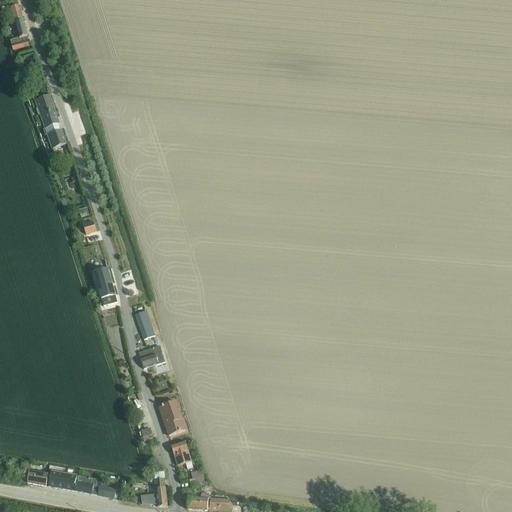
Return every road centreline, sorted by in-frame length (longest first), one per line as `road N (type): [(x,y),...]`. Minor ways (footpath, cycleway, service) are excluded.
road 1 (unclassified): [(26,0),(105,234),(170,458),(177,511)]
road 2 (tertiary): [(135,511),(0,489)]
